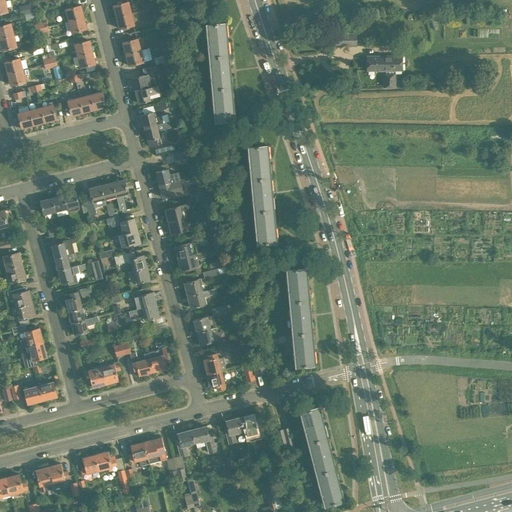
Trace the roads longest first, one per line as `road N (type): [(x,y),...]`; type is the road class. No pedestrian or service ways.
road 1 (primary): [(354,319),(255,0)]
road 2 (residential): [(76,407),(19,188)]
road 3 (residential): [(191,377),(136,158)]
road 4 (residential): [(0,465),(201,413)]
road 5 (residential): [(201,413),(355,370)]
road 6 (unclassified): [(365,368),(410,360),(511,368)]
road 7 (primary): [(398,511),(365,368)]
road 8 (primary): [(355,370),(379,511)]
road 9 (residential): [(125,120),(95,0)]
road 10 (residential): [(19,188),(136,158)]
